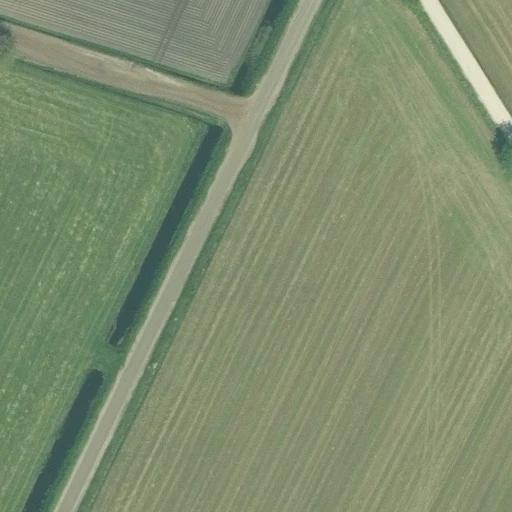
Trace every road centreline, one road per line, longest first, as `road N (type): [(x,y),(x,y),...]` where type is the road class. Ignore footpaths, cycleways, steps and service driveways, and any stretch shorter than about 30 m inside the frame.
road 1 (unclassified): [(60,511),(306,0)]
road 2 (track): [(0,38),(249,118)]
road 3 (track): [(417,0),(511,145)]
